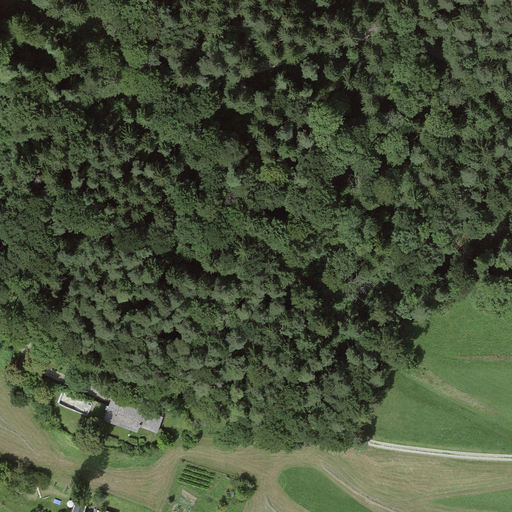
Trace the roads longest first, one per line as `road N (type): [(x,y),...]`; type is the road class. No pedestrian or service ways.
road 1 (track): [(0,276),(120,366),(238,386),(387,446),(511,457)]
road 2 (track): [(511,113),(435,48),(350,32),(223,76),(48,94),(0,75)]
